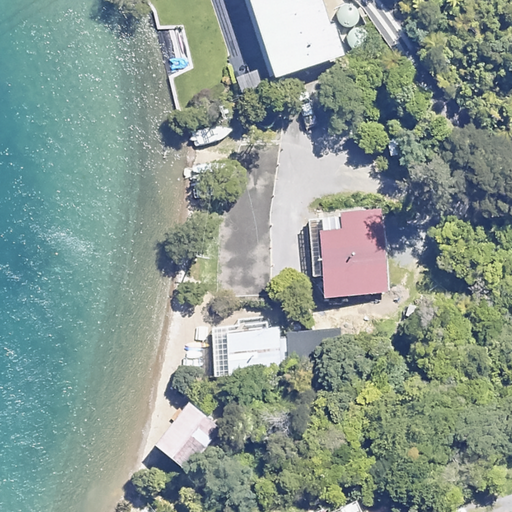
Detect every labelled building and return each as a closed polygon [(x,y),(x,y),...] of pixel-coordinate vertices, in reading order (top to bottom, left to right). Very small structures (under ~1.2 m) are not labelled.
[(328,25),(319,0),(212,0),(241,87),(342,54),(332,24),(328,25)] [(413,133),(385,134),(386,164),(414,163),(413,133)] [(386,293),(380,211),(339,213),(308,216),(312,277),(313,298),(386,293)] [(285,372),(280,327),(212,334),(216,379),(285,372)] [(352,334),(291,334),(291,364),(352,364),(352,334)] [(223,427),(189,400),(154,445),(189,472),(223,427)]
